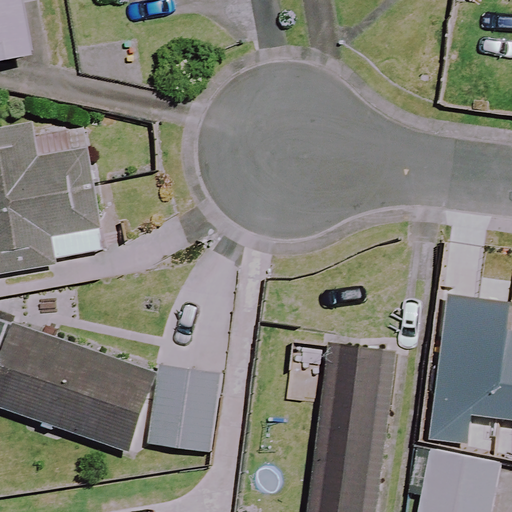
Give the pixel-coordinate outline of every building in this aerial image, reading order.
[(0,0),(0,65),(39,59),(28,0),(0,0)] [(86,119),(0,132),(0,275),(108,258),(98,195),(86,119)] [(0,410),(133,453),(158,374),(0,324),(0,410)] [(379,511),(397,352),(330,345),(313,511),(379,511)] [(500,374),(439,366),(430,431),(491,439),(500,374)] [(227,379),(160,371),(151,448),(218,455),(227,379)] [(493,511),(501,465),(433,454),(423,511),(493,511)]
